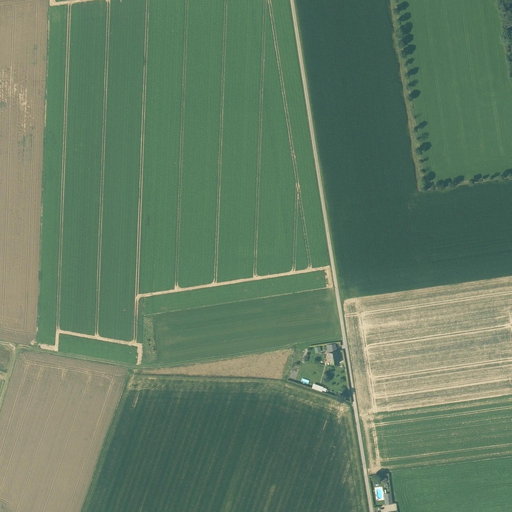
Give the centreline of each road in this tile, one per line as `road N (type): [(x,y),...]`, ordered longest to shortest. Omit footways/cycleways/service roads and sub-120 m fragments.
road 1 (unclassified): [(372,511),(293,0)]
road 2 (track): [(345,337),(145,366),(0,341)]
